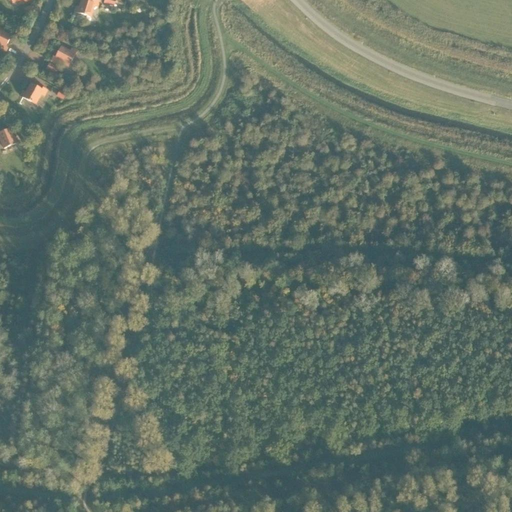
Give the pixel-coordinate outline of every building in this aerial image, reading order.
[(97,7),(98,1),(95,0),(94,2),(86,0),(81,0),(79,8),(76,7),(74,13),(90,17),(93,6),(97,7)] [(33,13),(30,6),(24,8),(27,16),(33,13)] [(0,49),(5,53),(7,49),(5,48),(10,37),(3,33),(5,29),(0,26),(0,46),(1,47),(0,49)] [(70,52),(61,48),(55,59),(53,58),(51,61),(59,65),(61,63),(68,67),(76,52),(71,49),(70,52)] [(56,67),(49,63),(46,70),(52,73),(56,67)] [(43,96),(46,90),(43,89),(42,91),(31,85),(26,94),(23,92),(20,97),(35,105),(40,94),(43,96)] [(59,91),(56,97),(63,100),(66,94),(59,91)] [(0,140),(4,149),(19,143),(17,137),(14,139),(10,130),(0,133),(0,140)]
